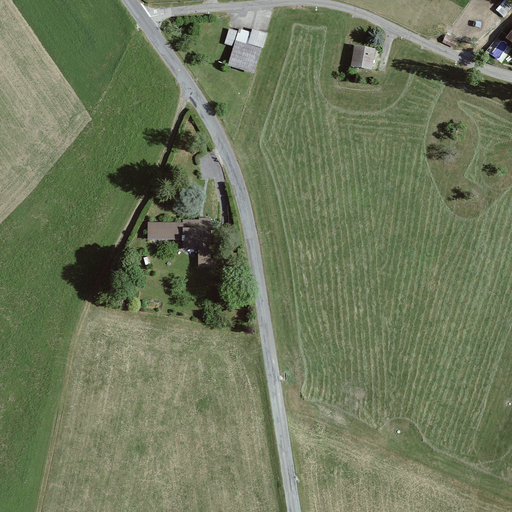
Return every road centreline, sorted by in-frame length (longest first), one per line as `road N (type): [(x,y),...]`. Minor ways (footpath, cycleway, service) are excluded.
road 1 (tertiary): [(150,19),(233,166),(258,262),(297,511)]
road 2 (track): [(187,75),(178,131),(88,308),(40,511)]
road 3 (unclassified): [(150,19),(346,9),(511,76)]
